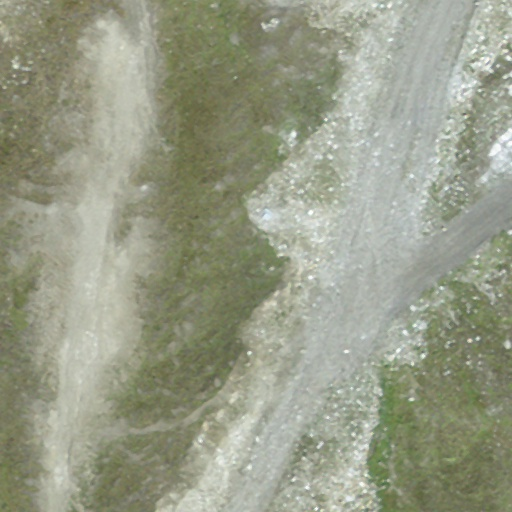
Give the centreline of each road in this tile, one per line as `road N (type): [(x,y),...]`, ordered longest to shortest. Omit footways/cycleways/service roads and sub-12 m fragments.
road 1 (track): [(511,197),(350,321),(242,511)]
road 2 (track): [(447,0),(350,321)]
